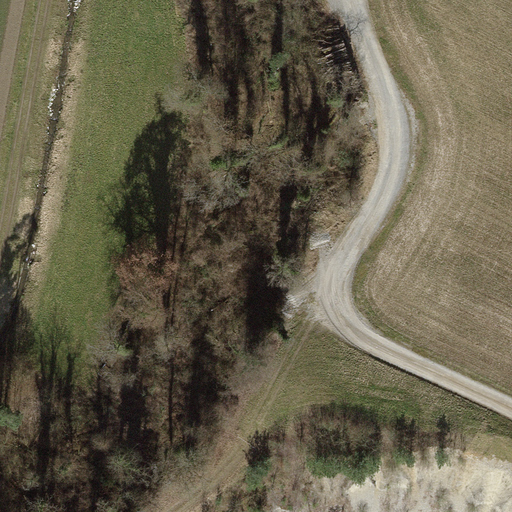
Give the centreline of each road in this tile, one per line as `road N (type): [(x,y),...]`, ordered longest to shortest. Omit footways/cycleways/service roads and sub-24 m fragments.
road 1 (track): [(355,0),(403,129),(340,268),(338,306),(369,337),(511,408)]
road 2 (track): [(0,257),(45,0)]
